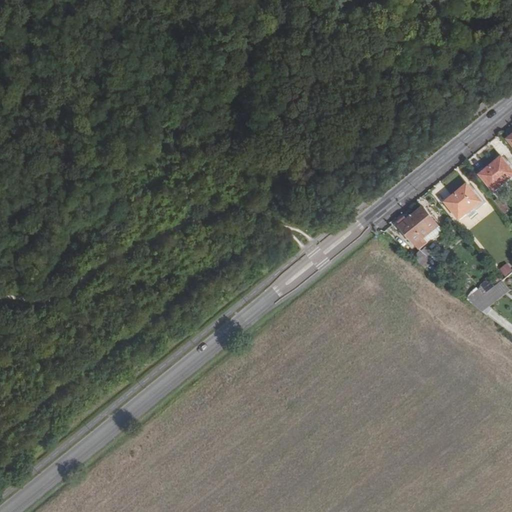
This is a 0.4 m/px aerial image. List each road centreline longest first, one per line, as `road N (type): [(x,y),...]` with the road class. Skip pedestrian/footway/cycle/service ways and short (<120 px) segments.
road 1 (tertiary): [(3,511),(511,100)]
road 2 (track): [(0,295),(50,298),(130,248),(230,212),(278,223),(305,250)]
